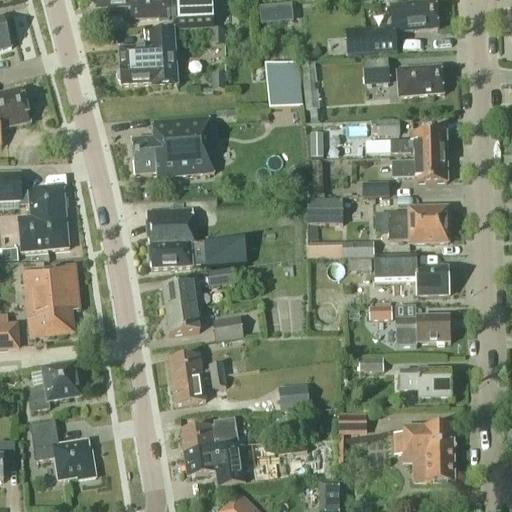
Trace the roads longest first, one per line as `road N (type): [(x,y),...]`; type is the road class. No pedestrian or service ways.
road 1 (residential): [(155,511),(95,157),(53,0)]
road 2 (residential): [(488,511),(477,71)]
